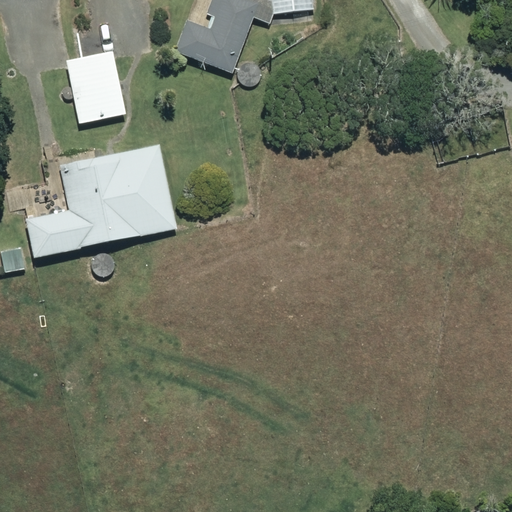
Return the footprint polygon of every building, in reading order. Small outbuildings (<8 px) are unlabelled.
[(235,75),(265,3),(257,0),(194,0),(174,50),(235,75)] [(315,0),(269,0),(271,16),(317,13),(315,0)] [(114,53),(67,62),(82,131),(128,121),(114,53)] [(0,179),(35,176),(25,88),(0,90),(0,179)] [(66,209),(24,217),(33,263),(178,234),(160,142),(57,162),(66,209)]
